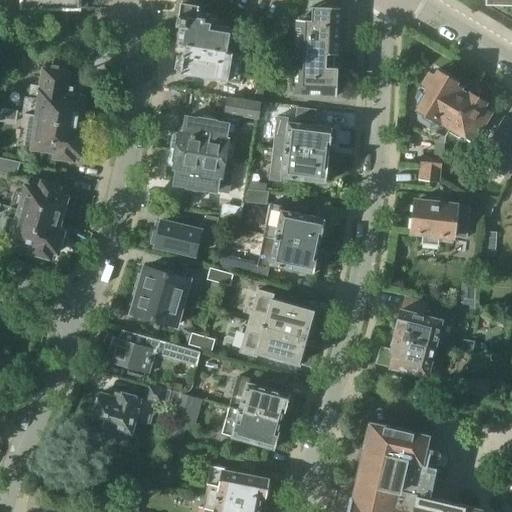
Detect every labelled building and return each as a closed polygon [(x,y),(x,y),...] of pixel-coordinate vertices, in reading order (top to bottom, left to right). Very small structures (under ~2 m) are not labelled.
[(22,0),(22,7),(79,8),(108,8),(108,7),(79,7),(79,0),(22,0)] [(178,44),(186,45),(186,44),(236,54),(236,51),(239,34),(230,32),(230,26),(229,26),(230,22),(227,21),(227,20),(210,17),(211,7),(194,5),(195,0),(183,0),(183,3),(181,3),(179,15),(178,15),(176,24),(181,25),(178,44)] [(292,94),(336,96),(338,67),(342,67),(342,57),(339,53),(341,8),(312,6),(311,21),(301,20),(297,25),(296,42),(295,42),(294,56),(289,61),(293,66),(292,94)] [(0,42),(8,43),(9,28),(0,26),(0,42)] [(186,44),(186,45),(185,53),(178,56),(176,67),(185,73),(238,81),(242,52),(236,51),(236,54),(186,44)] [(25,97),(23,113),(24,114),(78,121),(78,119),(81,119),(83,105),(80,105),(82,89),(65,87),(68,66),(46,62),(42,88),(32,87),(30,98),(25,97)] [(427,92),(418,108),(420,109),(441,121),(450,127),(469,96),(468,96),(459,90),(460,88),(461,87),(460,87),(455,83),(437,73),(435,75),(429,74),(428,74),(422,83),(423,84),(427,89),(426,91),(427,92)] [(469,96),(450,127),(473,141),(490,113),(481,108),(484,104),(482,103),(481,100),(482,99),(474,95),(474,96),(471,96),(469,95),(468,96),(469,96)] [(173,132),(170,149),(225,158),(233,159),(234,160),(235,160),(238,143),(236,142),(240,116),(259,119),(261,102),(250,101),(227,97),(223,123),(216,122),(216,121),(199,118),(199,119),(186,117),(184,133),(180,132),(180,134),(173,132)] [(315,121),(316,110),(297,107),(295,118),(315,121)] [(3,110),(1,121),(14,123),(16,112),(3,110)] [(24,114),(22,128),(28,129),(25,144),(34,145),(33,147),(56,151),(55,157),(73,160),(74,153),(79,154),(80,150),(83,151),(86,149),(87,139),(85,137),(82,137),(83,133),(76,132),(78,121),(24,114)] [(277,115),(273,148),(328,155),(330,145),(331,145),(334,143),(336,132),(332,128),(332,126),(288,121),(288,116),(277,115)] [(511,122),(503,117),(490,138),(497,142),(484,163),(507,178),(511,169),(511,122)] [(328,155),(273,148),(269,179),(281,181),(282,176),(325,182),(325,180),(327,180),(330,178),(331,168),(328,164),(327,164),(328,155)] [(170,149),(167,165),(175,167),(174,168),(177,169),(174,184),(187,186),(187,187),(203,190),(203,188),(228,193),(234,160),(233,159),(225,158),(170,149)] [(422,155),(420,167),(441,170),(442,158),(422,155)] [(0,172),(16,177),(20,162),(0,157),(0,172)] [(420,167),(418,180),(440,183),(441,170),(420,167)] [(11,207),(59,221),(68,191),(29,180),(25,194),(16,191),(11,207)] [(249,181),(248,189),(268,191),(269,184),(260,183),(260,182),(249,181)] [(247,189),(245,202),(267,204),(269,191),(268,191),(248,189),(247,189)] [(486,196),(485,204),(493,205),(498,205),(501,197),(486,196)] [(452,242),(453,236),(466,237),(469,207),(456,206),(456,205),(415,200),(412,233),(423,234),(422,243),(438,245),(439,241),(452,242)] [(270,203),(263,235),(318,246),(324,218),(281,209),(282,206),(270,203)] [(485,204),(484,217),(488,217),(492,211),(493,205),(485,204)] [(56,231),(59,221),(11,207),(4,234),(9,235),(8,237),(35,245),(33,252),(49,257),(51,250),(57,252),(62,232),(56,231)] [(242,209),(236,208),(234,219),(240,220),(242,209)] [(206,216),(204,226),(216,228),(218,218),(206,216)] [(156,244),(155,246),(195,255),(201,230),(161,221),(159,231),(154,230),(151,243),(156,244)] [(484,232),(483,256),(495,256),(496,233),(484,232)] [(312,274),(318,246),(263,235),(257,265),(254,264),(254,263),(221,256),(219,268),(266,281),(270,265),(312,274)] [(138,290),(183,303),(189,279),(144,267),(142,275),(139,274),(135,287),(138,288),(138,290)] [(207,280),(218,283),(222,271),(210,268),(207,280)] [(222,271),(218,283),(230,286),(233,274),(222,271)] [(475,300),(475,284),(462,283),(461,299),(462,299),(475,300)] [(183,303),(138,290),(137,292),(134,291),(130,304),(134,305),(131,313),(176,326),(183,303)] [(257,290),(249,321),(306,337),(314,310),(272,299),(274,294),(257,290)] [(391,335),(436,346),(443,320),(425,316),(428,304),(401,297),(391,335)] [(299,364),(306,337),(249,321),(240,352),(256,357),(257,352),(299,364)] [(197,366),(200,353),(124,331),(121,341),(118,340),(111,362),(149,373),(155,352),(163,354),(162,356),(197,366)] [(188,345),(200,348),(203,336),(192,333),(188,345)] [(441,365),(432,362),(436,346),(391,335),(388,349),(381,347),(376,364),(423,377),(422,381),(436,384),(441,365)] [(215,339),(203,336),(200,348),(212,351),(215,339)] [(475,342),(464,341),(462,354),(473,355),(475,342)] [(453,377),(452,393),(488,395),(489,379),(453,377)] [(229,407),(282,421),(290,394),(247,383),(237,380),(229,407)] [(177,409),(181,394),(181,393),(172,391),(167,389),(167,388),(148,383),(144,398),(141,397),(140,398),(117,392),(116,398),(101,394),(92,428),(94,429),(92,436),(107,440),(109,433),(130,439),(135,419),(151,424),(156,403),(177,409)] [(203,400),(190,396),(181,394),(177,409),(172,424),(190,429),(189,431),(193,432),(203,400)] [(282,421),(229,407),(221,434),(275,449),(282,421)] [(422,465),(433,418),(406,412),(402,428),(368,421),(362,447),(351,497),(350,496),(346,511),(481,511),(482,509),(430,497),(436,468),(422,465)] [(190,429),(172,424),(168,437),(182,442),(186,430),(189,431),(190,429)] [(207,496),(264,507),(270,480),(225,471),(226,467),(209,464),(205,485),(209,486),(207,496)] [(263,511),(264,507),(207,496),(204,507),(198,506),(196,511),(263,511)]
